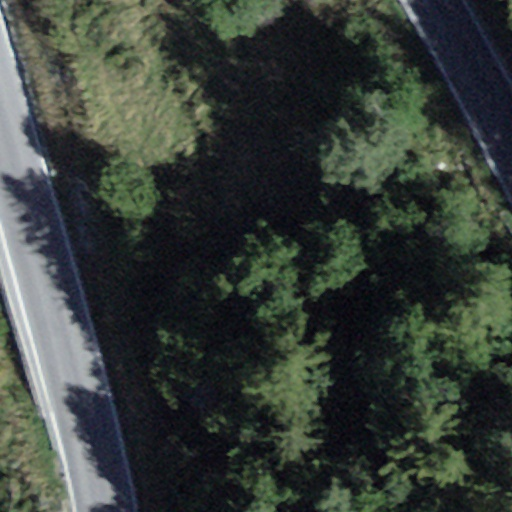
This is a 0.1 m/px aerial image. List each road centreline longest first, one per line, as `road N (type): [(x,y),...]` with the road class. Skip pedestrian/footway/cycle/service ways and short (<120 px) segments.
road 1 (tertiary): [(106,511),(0,119)]
road 2 (tertiary): [(433,0),(511,142)]
